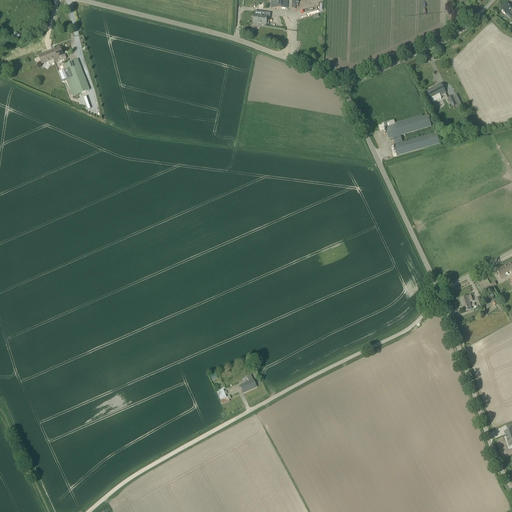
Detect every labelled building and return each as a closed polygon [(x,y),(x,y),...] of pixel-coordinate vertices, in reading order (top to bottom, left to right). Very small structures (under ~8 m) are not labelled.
[(271,0),(272,4),(271,9),(275,9),(287,9),(287,0),(271,0)] [(509,7),(511,6),(511,5),(509,3),(508,3),(507,5),(506,4),(503,7),(504,8),(501,10),(506,15),(510,18),(511,16),(511,15),(511,9),(509,7)] [(270,17),(267,17),(268,16),(265,16),(266,13),(255,11),(255,15),(253,23),(266,25),(266,24),(269,25),(270,17)] [(62,56),(59,48),(52,51),(55,59),(53,60),(55,64),(59,63),(59,62),(66,59),(65,55),(62,56)] [(55,59),(52,51),(38,56),(39,58),(35,59),(37,64),(40,62),(41,64),(49,62),(50,65),(55,64),(53,60),(55,59)] [(69,81),(67,82),(71,94),(74,93),(75,96),(77,95),(78,98),(81,97),(80,94),(90,90),(78,60),(63,66),(64,69),(69,80),(69,81)] [(441,99),(440,97),(446,94),(441,84),(427,91),(432,103),(441,99)] [(462,106),(459,99),(456,94),(452,96),(447,98),(452,108),(453,108),(456,106),(457,107),(457,108),(460,107),(462,106)] [(397,157),(402,155),(440,144),(437,133),(433,134),(402,143),(400,136),(431,127),(428,116),(423,118),(395,125),(395,124),(394,121),(384,124),(385,126),(385,127),(385,128),(388,139),(393,138),(395,145),(394,146),(397,157)] [(511,262),(497,271),(501,279),(506,277),(505,274),(511,270),(511,262)] [(469,302),(473,301),(471,295),(467,297),(467,296),(460,299),(465,312),(472,309),(469,302)] [(475,299),(478,308),(483,306),(480,297),(475,299)] [(247,378),(248,381),(239,385),(243,393),(256,387),(253,379),(251,375),(247,377),(247,378)] [(229,400),(231,399),(229,396),(226,397),(225,395),(227,394),(227,393),(226,391),(224,392),(223,391),(223,390),(224,389),(224,388),(216,391),(222,404),(229,401),(229,400)]
